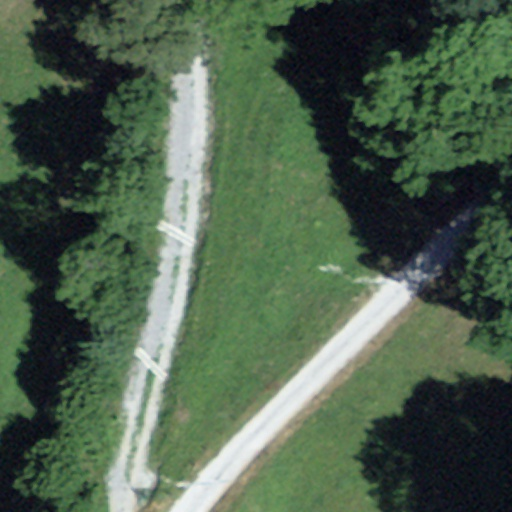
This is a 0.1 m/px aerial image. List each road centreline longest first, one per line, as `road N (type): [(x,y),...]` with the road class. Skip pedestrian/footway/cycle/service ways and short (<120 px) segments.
road 1 (track): [(136,511),(211,0)]
road 2 (track): [(219,511),(511,232)]
